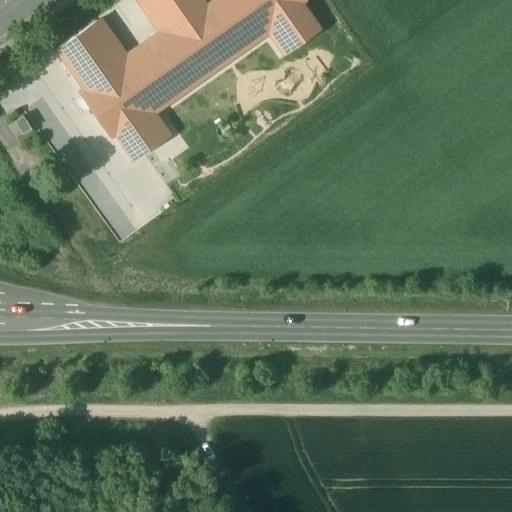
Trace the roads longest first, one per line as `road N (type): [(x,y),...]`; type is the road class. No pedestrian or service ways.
road 1 (track): [(0,415),(511,412)]
road 2 (primary): [(119,324),(511,331)]
road 3 (track): [(75,246),(0,124)]
road 4 (primary): [(119,324),(0,293)]
